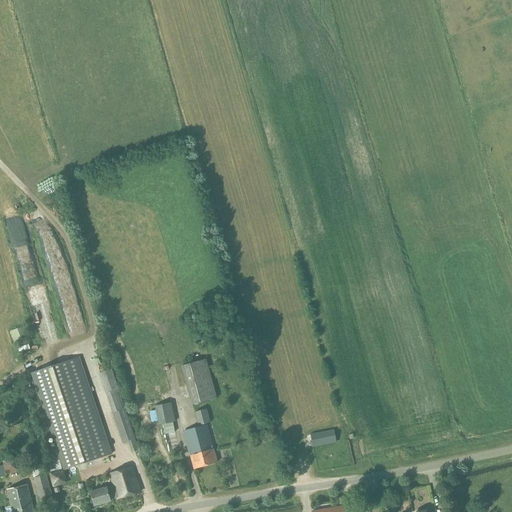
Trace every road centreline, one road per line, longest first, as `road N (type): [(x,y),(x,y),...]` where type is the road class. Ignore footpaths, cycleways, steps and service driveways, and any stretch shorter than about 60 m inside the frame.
road 1 (track): [(197,129),(303,488)]
road 2 (unclassified): [(164,511),(511,449)]
road 3 (track): [(0,162),(64,231),(91,312),(89,342)]
